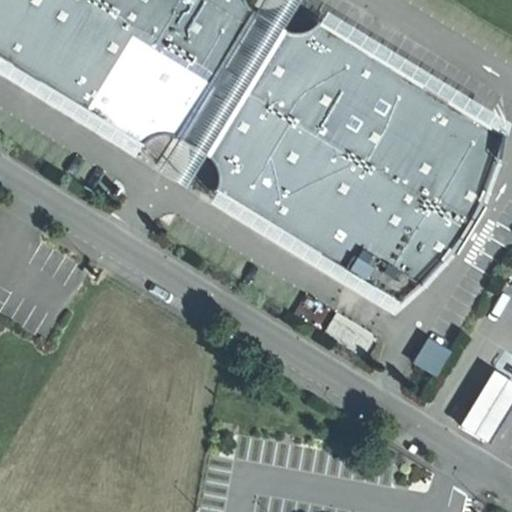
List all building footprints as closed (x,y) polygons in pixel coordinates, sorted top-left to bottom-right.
[(0,0),(0,63),(136,147),(145,140),(152,136),(164,137),(172,139),(249,13),(243,7),(239,0),(238,0),(0,0)] [(297,0),(256,0),(249,13),(172,139),(152,173),(166,181),(182,190),(202,157),(278,31),(297,0)] [(288,34),(278,31),(202,157),(212,172),(213,179),(212,185),(209,192),(393,305),(421,278),(434,264),(443,253),(450,244),(454,237),(459,229),(464,219),(472,204),(480,188),(487,173),(497,135),(314,23),(301,32),(296,34),(288,34)] [(364,356),(377,334),(338,310),(325,332),(364,356)] [(407,361),(431,373),(445,347),(420,335),(407,361)] [(511,404),(511,383),(492,372),(459,427),(488,445),(511,404)]
